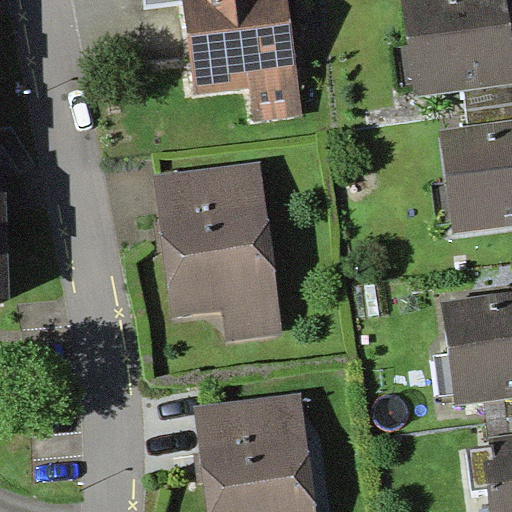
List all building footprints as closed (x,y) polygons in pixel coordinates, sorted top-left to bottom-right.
[(304,115),(288,0),(183,0),(184,2),(195,95),(250,88),(254,121),(304,115)] [(511,82),(511,32),(507,0),(401,0),(415,96),(465,89),(511,82)] [(511,117),(511,82),(465,89),(469,124),(511,117)] [(511,224),(511,117),(469,124),(438,128),(453,233),(511,224)] [(227,341),(284,335),(263,161),(155,174),(172,316),(223,310),(227,341)] [(0,295),(9,296),(6,189),(0,188),(0,295)] [(511,397),(511,291),(442,301),(449,353),(455,394),(456,406),(485,402),(511,397)] [(455,394),(449,353),(434,355),(440,396),(455,394)] [(318,511),(302,392),(195,406),(209,511),(318,511)] [(511,397),(485,402),(490,436),(511,433),(511,397)] [(511,511),(511,433),(490,436),(491,443),(467,446),(473,490),(487,488),(489,511),(511,511)]
